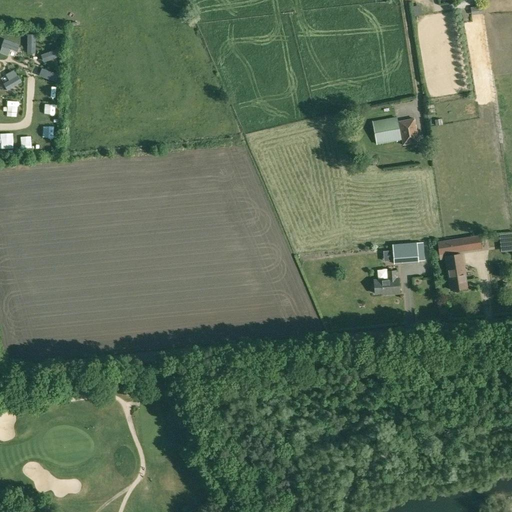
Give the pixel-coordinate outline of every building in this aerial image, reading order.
[(4,39),(1,46),(2,47),(10,50),(17,52),(19,45),(4,39)] [(58,49),(41,55),(43,62),(61,56),(58,49)] [(42,69),(39,76),(56,82),(59,75),(42,69)] [(9,81),(3,84),(7,91),(21,82),(18,76),(17,76),(9,81)] [(376,145),(401,140),(397,117),(372,121),(376,145)] [(419,142),(415,118),(398,121),(403,145),(419,142)] [(482,248),(480,235),(438,241),(440,254),(482,248)] [(417,242),(393,244),(394,264),(418,262),(417,242)] [(467,287),(461,254),(445,257),(450,290),(467,287)] [(388,279),(374,280),(374,285),(372,285),(373,292),(375,292),(375,293),(387,293),(387,294),(399,293),(398,278),(395,279),(395,271),(388,271),(388,279)]
